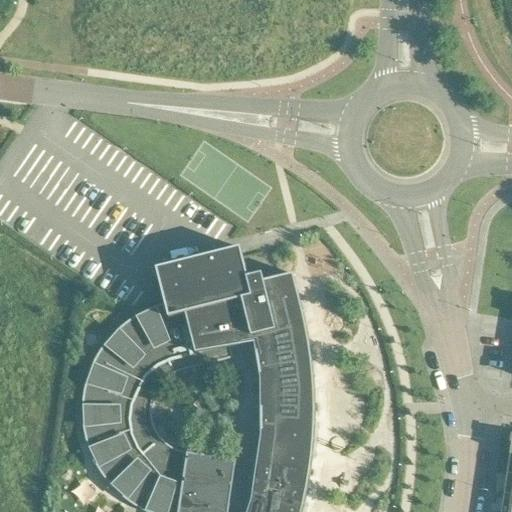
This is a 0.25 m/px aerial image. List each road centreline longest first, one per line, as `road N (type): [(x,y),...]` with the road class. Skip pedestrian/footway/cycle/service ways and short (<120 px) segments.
road 1 (residential): [(188,110),(0,88)]
road 2 (residential): [(352,110),(188,110)]
road 3 (residential): [(188,110),(249,132),(345,145)]
road 4 (residential): [(394,201),(456,349)]
road 5 (residential): [(456,349),(436,194)]
